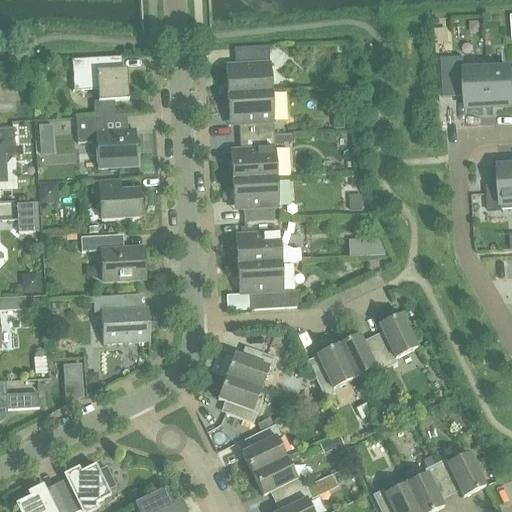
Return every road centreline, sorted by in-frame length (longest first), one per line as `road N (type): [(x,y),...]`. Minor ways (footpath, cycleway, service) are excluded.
road 1 (residential): [(193,325),(175,0)]
road 2 (residential): [(511,135),(471,139),(459,159),(466,258),(511,337)]
road 3 (residential): [(193,325),(324,318),(385,288)]
road 4 (residential): [(0,470),(134,405)]
road 5 (residential): [(221,511),(196,462),(134,405)]
